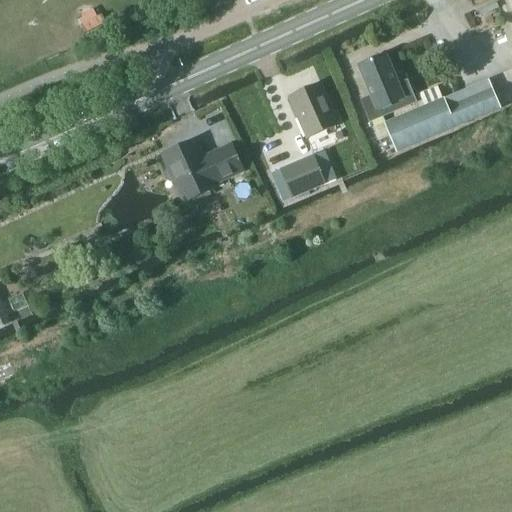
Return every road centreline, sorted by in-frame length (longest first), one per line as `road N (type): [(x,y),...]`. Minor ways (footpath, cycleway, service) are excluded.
road 1 (secondary): [(168,84),(357,0)]
road 2 (secondary): [(0,160),(168,84)]
road 3 (residential): [(168,84),(163,44),(261,0)]
